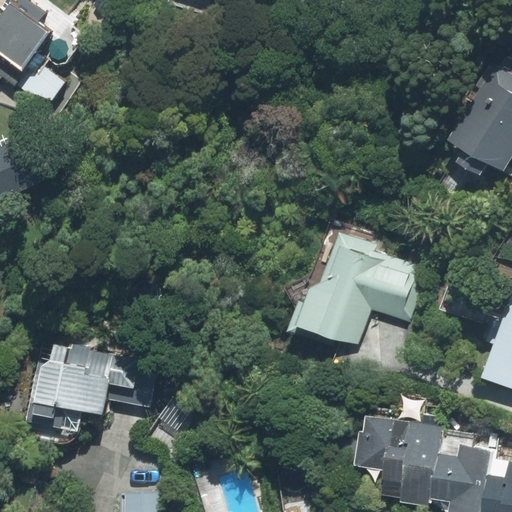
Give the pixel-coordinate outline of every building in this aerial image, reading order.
[(0,24),(0,63),(24,81),(57,38),(17,9),(3,27),(0,24)] [(511,154),(511,58),(510,58),(463,135),(507,162),(511,154)] [(76,77),(49,59),(28,93),(55,110),(76,77)] [(35,144),(0,159),(0,200),(50,178),(35,144)] [(430,269),(347,238),(314,325),(360,342),(374,306),(411,320),(430,269)] [(511,312),(489,373),(511,381),(511,312)] [(156,365),(55,348),(46,400),(107,411),(109,398),(149,405),(156,365)] [(432,505),(447,427),(376,413),(372,431),(366,430),(361,460),(390,466),(388,473),(412,477),(408,501),(432,505)] [(485,511),(497,448),(466,443),(463,455),(445,451),(437,495),(456,498),(453,511),(485,511)] [(511,511),(511,476),(494,473),(487,511),(511,511)] [(162,511),(162,493),(135,493),(135,511),(162,511)]
